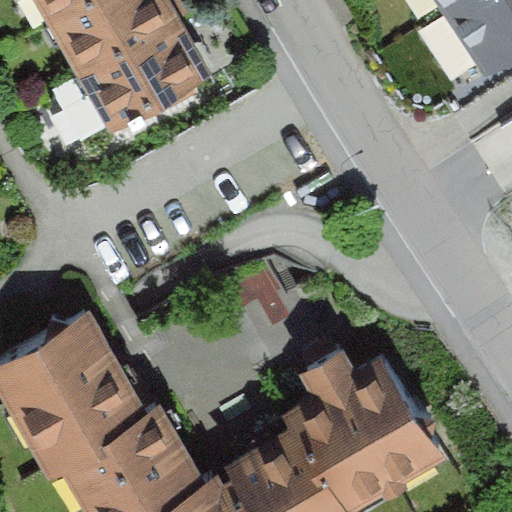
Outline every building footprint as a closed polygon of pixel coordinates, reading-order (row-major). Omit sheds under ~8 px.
[(48,0),(58,15),(69,9),(83,0),(48,0)] [(164,0),(83,0),(69,9),(80,28),(69,34),(86,65),(173,16),(164,0)] [(511,0),(454,0),(451,2),(488,59),(511,42),(511,0)] [(173,16),(86,65),(56,82),(85,133),(115,116),(130,107),(133,114),(145,107),(141,101),(166,87),(173,98),(183,92),(176,81),(202,66),(173,16)] [(137,511),(199,477),(153,397),(140,405),(83,306),(67,316),(53,311),(48,326),(0,353),(0,361),(55,458),(68,450),(103,511),(137,511)] [(417,405),(383,353),(355,370),(338,342),(308,360),(324,387),(291,406),(300,420),(343,495),(383,471),(388,481),(402,472),(397,463),(439,438),(429,423),(431,407),(417,405)] [(343,495),(300,420),(233,458),(241,471),(221,483),(213,469),(199,477),(137,511),(341,511),(350,507),(343,495)]
